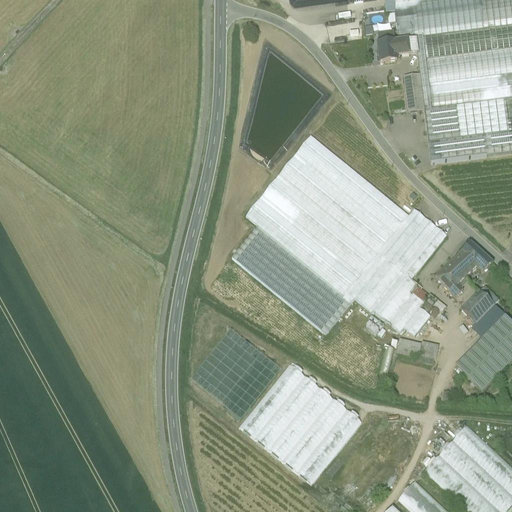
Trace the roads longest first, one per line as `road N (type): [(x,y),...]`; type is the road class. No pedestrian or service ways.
road 1 (tertiary): [(219,2),(212,151),(172,336),(193,511)]
road 2 (tertiary): [(511,271),(406,178),(300,37),(219,2)]
